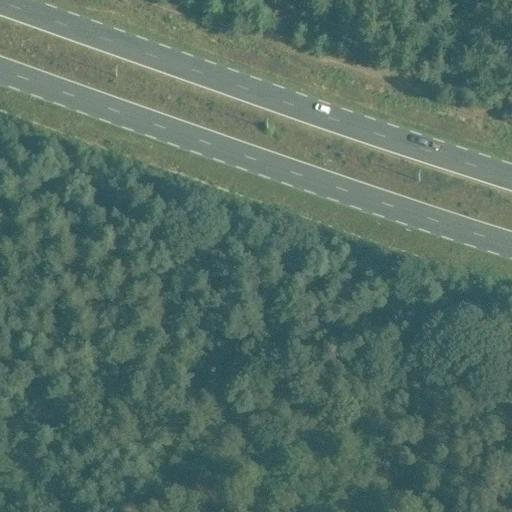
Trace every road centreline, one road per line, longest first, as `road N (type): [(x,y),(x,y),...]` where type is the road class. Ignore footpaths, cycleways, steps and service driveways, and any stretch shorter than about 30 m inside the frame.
road 1 (primary): [(0,73),(511,245)]
road 2 (primary): [(511,174),(241,91),(0,3)]
